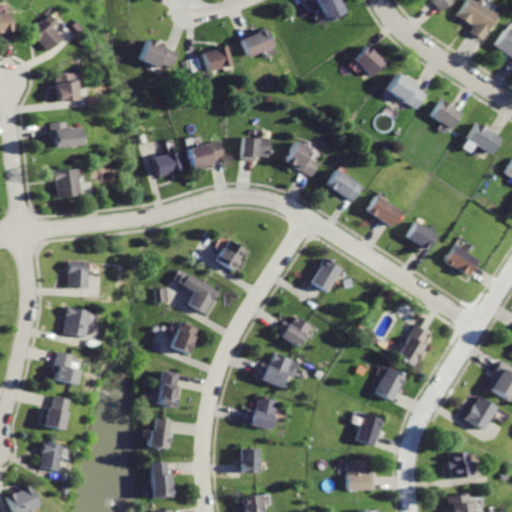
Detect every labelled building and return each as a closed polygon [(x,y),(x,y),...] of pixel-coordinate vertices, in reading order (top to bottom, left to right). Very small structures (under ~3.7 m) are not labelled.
[(314,0),(324,21),(345,12),(339,0),(314,0)] [(424,0),(435,11),(447,0),(424,0)] [(467,0),(461,0),(451,16),(466,26),(463,31),(477,40),(492,15),(467,0)] [(0,11),(0,30),(10,28),(7,10),(0,11)] [(40,19),(26,33),(45,51),(58,37),(40,19)] [(240,38),(248,56),(274,45),(267,27),(240,38)] [(511,37),(499,29),(488,46),(511,59),(511,37)] [(147,37),(138,58),(154,65),(156,60),(170,67),(177,50),(147,37)] [(202,50),(207,69),(233,62),(227,43),(202,50)] [(364,45),(352,58),(370,75),(382,61),(364,45)] [(52,73),(55,101),(72,99),(69,71),(52,73)] [(393,74),(383,89),(411,107),(419,94),(410,88),(411,86),(393,74)] [(437,99),(428,114),(449,127),(459,113),(437,99)] [(47,121),(49,147),(76,144),(74,127),(63,128),(62,120),(47,121)] [(473,123),(464,138),(488,153),(497,138),(473,123)] [(242,135),(239,159),(256,162),(257,154),(268,156),(270,139),(242,135)] [(186,147),(191,168),(210,163),(209,160),(223,156),(220,140),(186,147)] [(295,142),(285,163),(310,176),(317,161),(305,155),(308,149),(295,142)] [(150,156),(156,176),(181,168),(175,149),(150,156)] [(511,155),(503,171),(511,176),(511,155)] [(52,171),(55,198),(76,195),(73,168),(52,171)] [(336,169),(325,185),(351,201),(361,186),(336,169)] [(373,195),(365,210),(393,226),(402,210),(373,195)] [(414,221),(404,237),(425,250),(435,234),(414,221)] [(222,246),(215,259),(232,269),(244,248),(230,240),(225,248),(222,246)] [(454,243),(443,260),(469,276),(479,259),(454,243)] [(323,258),(309,280),(325,290),(339,268),(323,258)] [(66,260),(64,288),(83,289),(85,261),(66,260)] [(188,272),(182,282),(197,290),(189,304),(205,313),(218,289),(188,272)] [(155,288),(157,302),(170,301),(168,286),(155,288)] [(67,306),(62,332),(81,336),(86,309),(67,306)] [(282,319),(274,333),(297,347),(311,325),(296,316),(291,324),(282,319)] [(181,321),(171,346),(187,353),(197,328),(181,321)] [(414,323),(395,354),(411,364),(423,347),(421,345),(429,333),(414,323)] [(56,351),(52,365),(57,366),(54,380),(73,385),(77,369),(69,367),(72,355),(56,351)] [(274,353),(270,364),(262,361),(256,377),(281,387),(287,371),(294,374),(298,362),(274,353)] [(511,365),(501,359),(493,373),(497,376),(490,389),(507,399),(511,389),(511,365)] [(387,367),(374,391),(391,400),(404,376),(387,367)] [(161,369),(155,404),(175,407),(179,387),(176,387),(179,373),(161,369)] [(51,396),(44,424),(62,428),(69,400),(51,396)] [(257,396),(254,409),(247,408),(244,423),(271,429),(277,401),(257,396)] [(477,396),(464,417),(483,429),(496,407),(477,396)] [(365,414),(358,439),(375,444),(383,419),(365,414)] [(155,418),(153,429),(151,429),(148,447),(167,449),(171,420),(155,418)] [(43,441),(37,466),(57,470),(63,445),(43,441)] [(241,448),(241,472),(259,472),(259,448),(241,448)] [(447,452),(449,476),(470,474),(468,450),(447,452)] [(348,460),(347,487),(374,488),(374,472),(367,472),(367,460),(348,460)] [(151,462),(152,495),(170,495),(169,462),(151,462)] [(4,496),(11,511),(19,511),(37,504),(27,484),(4,496)] [(242,496),(244,511),(264,511),(261,493),(242,496)] [(446,495),(448,510),(451,509),(451,511),(469,511),(467,493),(446,495)]
